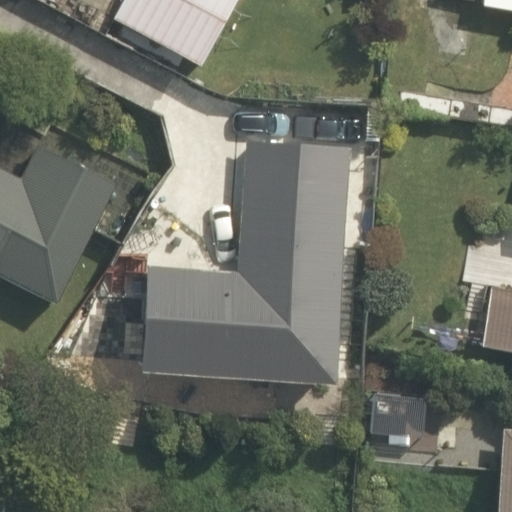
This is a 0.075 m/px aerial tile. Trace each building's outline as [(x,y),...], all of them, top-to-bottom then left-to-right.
[(124,0),(112,23),(198,70),(236,0),(124,0)] [(139,381),(339,391),(349,154),(245,149),(240,276),(144,272),(139,381)] [(0,280),(55,308),(115,189),(35,150),(19,182),(0,171),(0,280)] [(511,292),(493,289),(481,350),(511,355),(511,292)] [(405,439),(405,419),(378,418),(377,438),(405,439)] [(511,511),(511,430),(501,430),(493,511),(511,511)]
